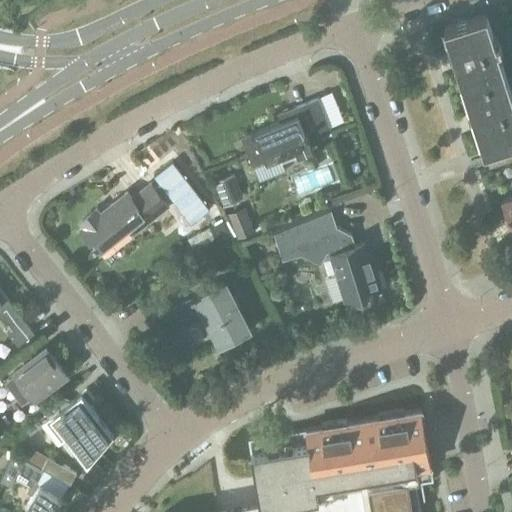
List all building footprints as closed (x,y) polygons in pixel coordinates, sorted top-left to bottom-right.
[(451,53),(452,58),(454,62),(456,61),(465,87),(507,74),(486,12),(444,26),(453,53),(451,53)] [(511,140),(511,90),(507,74),(465,87),(473,114),(471,115),(474,123),(476,122),(484,150),(511,140)] [(252,131),(241,135),(253,166),(259,180),(285,170),(279,155),(296,148),(298,154),(312,148),(312,147),(311,147),(306,134),(308,133),(329,125),(330,125),(319,96),(294,106),(297,114),(269,125),(255,130),(255,128),(252,130),(252,131)] [(506,148),(497,151),(500,163),(510,160),(506,148)] [(497,151),(494,152),(487,154),(490,166),(500,163),(497,151)] [(319,164),(314,152),(305,156),(310,168),(319,164)] [(334,165),(294,173),(298,192),(338,183),(334,165)] [(223,205),(243,197),(233,172),(213,180),(223,205)] [(85,224),(81,227),(94,243),(92,245),(95,248),(97,246),(100,250),(131,226),(134,230),(168,204),(151,183),(132,197),(127,191),(111,204),(112,205),(101,214),(96,207),(81,220),(85,224)] [(511,195),(503,198),(509,215),(506,216),(509,226),(511,226),(511,195)] [(330,201),(272,225),(280,251),(297,246),(323,259),(327,250),(331,252),(346,298),(382,287),(370,250),(368,250),(365,241),(356,244),(352,233),(337,225),(330,201)] [(254,230),(244,205),(228,212),(238,237),(254,230)] [(202,244),(228,231),(222,219),(196,233),(202,244)] [(191,296),(151,316),(159,327),(201,305),(221,343),(250,329),(223,280),(196,294),(196,293),(191,295),(191,296)] [(0,311),(13,327),(8,331),(18,344),(35,331),(0,286),(0,311)] [(66,372),(47,346),(38,353),(37,353),(34,355),(35,356),(15,371),(35,396),(66,372)] [(67,437),(87,463),(118,427),(110,418),(106,421),(90,402),(95,398),(86,387),(63,406),(55,396),(22,422),(31,433),(43,423),(59,443),(67,437)] [(421,511),(419,498),(425,497),(422,480),(433,478),(429,452),(426,434),(422,408),(251,436),(249,437),(249,438),(260,504),(212,511),(421,511)] [(42,467),(33,462),(14,451),(1,479),(11,484),(16,474),(30,483),(26,489),(33,493),(25,505),(31,508),(28,511),(52,511),(63,496),(37,480),(45,468),(42,467)] [(49,455),(47,459),(42,467),(45,468),(70,483),(77,472),(49,455)] [(42,467),(47,459),(41,456),(39,460),(35,458),(33,462),(42,467)]
